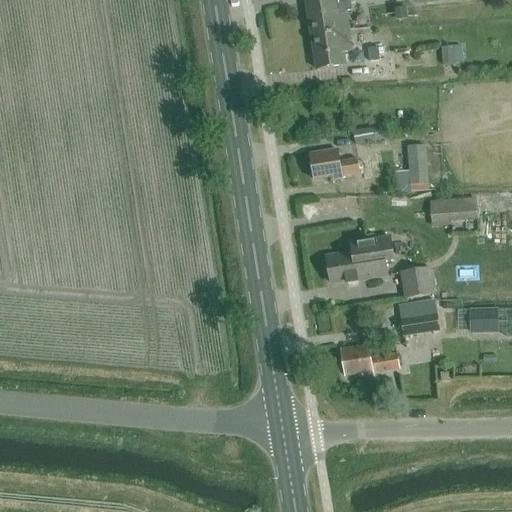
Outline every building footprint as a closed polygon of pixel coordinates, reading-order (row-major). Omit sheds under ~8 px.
[(312,38),(349,32),(346,11),(337,13),(334,0),(333,0),(307,4),(312,38)] [(402,7),(387,9),(389,29),(404,27),(402,7)] [(349,32),(312,38),(317,71),(345,67),(343,54),(353,52),(349,32)] [(442,49),(443,65),(454,64),(453,48),(442,49)] [(378,49),(369,49),(370,62),(379,61),(378,49)] [(358,148),(384,143),(382,129),(355,134),(358,148)] [(409,149),(411,188),(430,186),(427,147),(409,149)] [(339,163),(337,151),(310,155),(315,181),(331,179),(331,182),(342,181),(342,178),(360,175),(358,161),(339,163)] [(308,208),(325,205),(323,195),(307,198),(308,208)] [(432,229),(453,227),(453,223),(479,221),(477,200),(431,203),(432,229)] [(358,282),(388,277),(385,263),(394,262),(391,239),(351,245),(353,254),(327,258),(331,285),(347,283),(348,286),(359,284),(358,282)] [(406,301),(435,296),(431,270),(401,274),(406,301)] [(471,336),(499,335),(499,310),(470,310),(471,336)] [(441,333),(438,315),(401,321),(404,339),(441,333)] [(371,360),(369,347),(342,351),(346,378),(362,375),(363,379),(373,377),(373,374),(400,370),(397,356),(371,360)]
